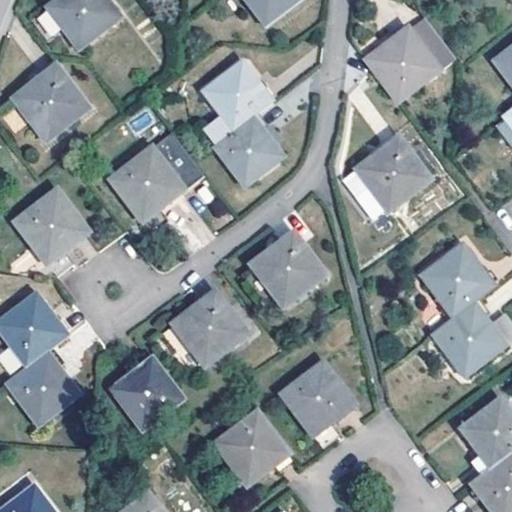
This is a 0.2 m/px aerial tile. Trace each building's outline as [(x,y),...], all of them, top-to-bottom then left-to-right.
[(67,0),(50,13),(82,55),(123,25),(104,0),(67,0)] [(246,0),(271,31),(311,0),(246,0)] [(377,41),(359,54),(399,107),(456,64),(425,23),(390,48),(385,52),(377,41)] [(511,55),(496,67),(511,90),(511,55)] [(265,113),(276,105),(248,67),(210,96),(239,134),(259,119),(258,118),(265,113)] [(92,121),(60,77),(19,108),(51,151),(92,121)] [(259,119),(270,135),(277,128),(265,113),(258,118),(259,119)] [(511,118),(498,129),(511,147),(511,118)] [(274,139),(270,135),(259,119),(239,134),(240,135),(220,151),(252,192),(292,163),(274,139)] [(159,151),(160,153),(119,183),(159,236),(176,224),(166,212),(172,207),(191,193),(192,194),(210,180),(179,137),(159,151)] [(402,143),(359,177),(389,216),(391,218),(434,186),(402,143)] [(373,228),(389,216),(359,177),(343,189),(373,228)] [(91,236),(59,194),(18,225),(58,280),(75,267),(67,255),(72,251),(91,236)] [(327,283),(295,238),(274,255),(252,272),(284,315),(327,283)] [(425,280),(456,320),(477,305),(484,299),(498,288),(482,267),(467,248),(425,280)] [(200,312),(177,329),(209,373),(249,342),(217,298),(200,312)] [(477,305),(489,321),(497,314),(484,299),(477,305)] [(27,372),(47,356),(48,356),(48,354),(54,350),(68,339),(53,319),(39,300),(0,328),(0,336),(26,373),(27,372)] [(455,323),(435,338),(468,382),(511,349),(492,324),(489,321),(477,305),(456,320),(455,322),(455,323)] [(47,356),(59,372),(66,367),(54,350),(48,354),(48,356),(47,356)] [(39,431),(80,400),(64,379),(59,372),(47,356),(27,372),(26,373),(6,388),(39,431)] [(187,404),(155,363),(137,377),(114,394),(145,436),(187,404)] [(284,400),(325,454),(338,444),(341,442),(331,429),(356,411),(324,370),(284,400)] [(511,457),(511,416),(504,406),(465,435),(482,458),(494,474),(510,462),(509,460),(511,457)] [(291,459),(260,418),(217,449),(249,489),(291,459)] [(488,480),(474,490),(491,511),(511,511),(511,457),(509,460),(510,462),(494,474),(493,474),(494,476),(488,480)] [(494,474),(482,458),(476,464),(488,480),(494,476),(493,474),(494,474)] [(5,511),(52,511),(35,490),(5,511)] [(166,511),(150,490),(120,511),(166,511)]
